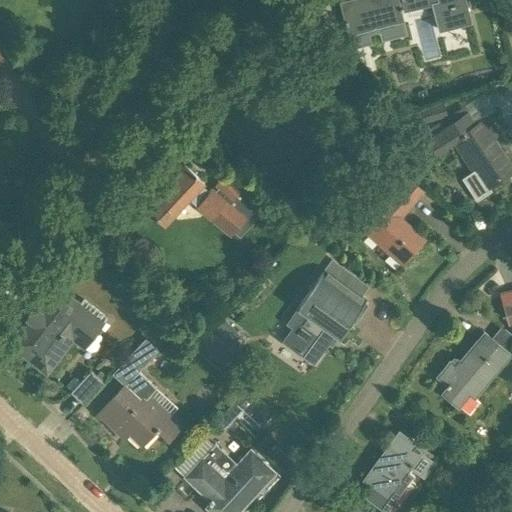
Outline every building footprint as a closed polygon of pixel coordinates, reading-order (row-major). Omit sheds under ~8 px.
[(347,35),(403,20),(400,9),(430,1),(437,30),(470,21),(464,0),(353,0),(340,4),(340,1),(338,2),(347,35)] [(284,151),(287,154),(296,163),(326,131),(275,83),(245,116),(248,119),(257,110),(291,142),(284,151)] [(386,114),(368,97),(355,111),(374,128),(386,114)] [(441,114),(439,106),(437,101),(413,107),(417,120),(441,114)] [(511,165),(494,138),(499,135),(487,116),(476,123),(464,105),(423,133),(426,138),(436,153),(452,142),(471,171),(462,177),(476,199),(491,190),(488,186),(511,170),(511,165)] [(400,217),(423,190),(399,168),(378,151),(370,162),(389,179),(368,203),(381,214),(365,232),(401,264),(424,238),(400,217)] [(197,205),(233,231),(247,212),(258,199),(224,170),(215,181),(218,184),(214,188),(211,186),(208,190),(200,185),(204,181),(184,164),(170,180),(175,184),(150,213),(165,226),(191,196),(198,203),(197,205)] [(304,310),(283,341),(307,358),(329,327),(338,333),(362,298),(324,271),(299,306),(304,310)] [(36,310),(34,308),(25,319),(27,321),(9,345),(45,373),(84,323),(95,332),(106,318),(83,300),(79,304),(55,286),(36,310)] [(163,318),(128,355),(141,368),(157,350),(154,347),(173,327),(163,318)] [(220,346),(230,334),(218,324),(197,347),(215,363),(226,352),(220,346)] [(442,393),(457,405),(469,413),(479,401),(473,396),(509,352),(483,331),(455,366),(449,361),(437,376),(448,385),(442,393)] [(90,370),(78,382),(69,392),(82,404),(102,382),(90,370)] [(177,408),(136,371),(97,414),(117,432),(122,427),(141,445),(154,430),(156,431),(157,430),(167,439),(181,424),(170,415),(177,408)] [(234,401),(262,426),(273,414),(243,391),(234,401)] [(256,433),(262,426),(234,401),(215,421),(223,428),(236,415),(256,433)] [(409,465),(423,475),(433,460),(419,450),(422,447),(422,448),(423,447),(398,429),(397,430),(398,430),(390,441),(363,479),(362,479),(373,487),(366,497),(383,509),(409,472),(406,470),(409,465)] [(215,443),(201,458),(184,477),(210,501),(206,506),(211,511),(227,511),(234,505),(240,510),(275,472),(250,449),(236,463),(215,443)]
